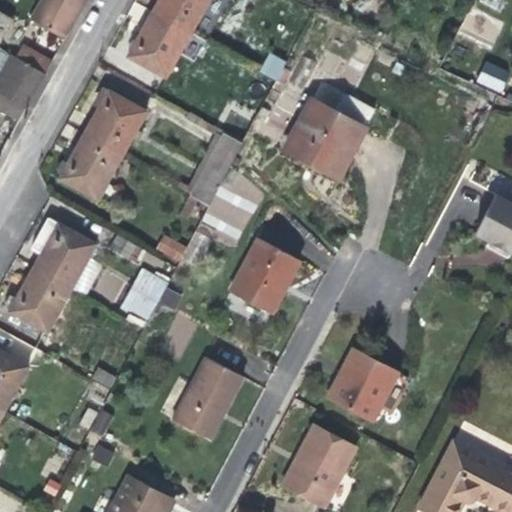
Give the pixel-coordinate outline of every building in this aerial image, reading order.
[(40,0),(29,19),(65,39),(85,4),(87,0),(40,0)] [(191,33),(191,32),(209,0),(159,0),(153,12),(191,33)] [(225,0),(209,0),(191,32),(206,40),(228,1),(225,0)] [(496,10),(501,0),(480,0),(479,1),(496,10)] [(0,40),(12,19),(0,12),(0,40)] [(139,37),(128,57),(166,78),(191,33),(153,12),(139,37)] [(16,58),(45,74),(52,62),(23,46),(16,58)] [(276,80),(285,63),(270,54),(260,72),(276,80)] [(0,110),(19,121),(32,98),(45,74),(16,58),(16,59),(10,56),(0,73),(0,110)] [(508,74),(485,63),(477,81),(500,91),(508,74)] [(147,111),(109,90),(96,114),(84,134),(122,155),(147,111)] [(335,112),(365,128),(375,110),(345,93),(335,112)] [(338,177),(365,128),(335,112),(312,100),(286,149),(313,164),(338,177)] [(243,142),(232,137),(189,113),(187,118),(221,137),(189,196),(197,200),(208,206),(243,142)] [(243,117),(232,137),(243,142),(254,122),(243,117)] [(107,183),(122,155),(84,134),(73,155),(60,179),(98,200),(99,197),(110,203),(118,189),(107,183)] [(511,252),(511,202),(496,194),(475,233),(491,242),(510,251),(511,252)] [(186,219),(197,200),(189,196),(179,215),(186,219)] [(72,288),(97,244),(53,220),(45,235),(36,251),(41,254),(34,267),(72,288)] [(156,249),(179,262),(187,248),(164,235),(156,249)] [(300,260),(259,238),(230,292),(272,314),(286,286),(300,260)] [(510,251),(491,242),(489,246),(499,251),(508,256),(510,251)] [(141,266),(120,309),(148,322),(168,280),(141,266)] [(47,333),(72,288),(34,267),(25,283),(17,299),(11,295),(4,309),(47,333)] [(167,289),(160,303),(174,309),(181,296),(167,289)] [(398,371),(354,348),(344,368),(348,370),(332,400),(371,421),(398,371)] [(0,408),(4,410),(29,366),(0,349),(0,408)] [(243,376),(206,357),(173,420),(206,437),(220,409),(225,411),(243,376)] [(116,378),(98,368),(93,377),(110,387),(116,378)] [(328,398),(332,400),(348,370),(344,368),(339,378),(328,398)] [(88,428),(97,412),(88,407),(79,423),(88,428)] [(223,415),(225,411),(220,409),(206,437),(210,439),(223,415)] [(356,447),(314,425),(299,454),(282,485),(324,507),(356,447)] [(474,498),(475,497),(505,511),(511,511),(511,471),(454,440),(419,507),(427,511),(457,511),(464,500),(466,500),(468,500),(469,500),(471,500),(473,499),(474,498)] [(114,453),(99,445),(93,457),(108,465),(114,453)] [(163,511),(171,498),(129,475),(109,511),(163,511)]
